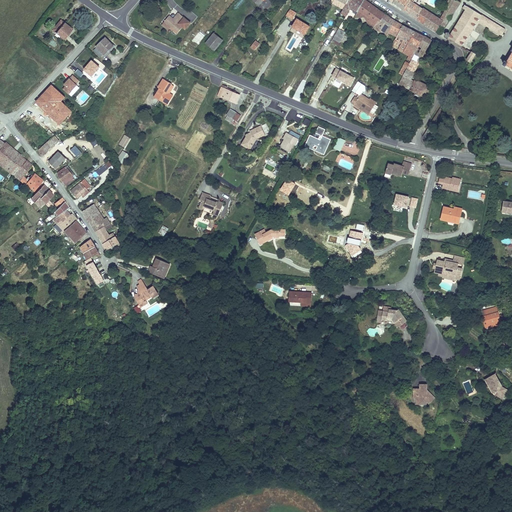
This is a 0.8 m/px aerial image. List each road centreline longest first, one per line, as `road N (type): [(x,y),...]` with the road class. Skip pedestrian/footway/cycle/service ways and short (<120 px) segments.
road 1 (tertiary): [(414,147),(114,21)]
road 2 (residential): [(378,0),(460,57),(414,147)]
road 3 (residential): [(7,117),(108,262)]
road 4 (unclassified): [(107,17),(7,117)]
road 5 (residential): [(438,152),(406,284)]
